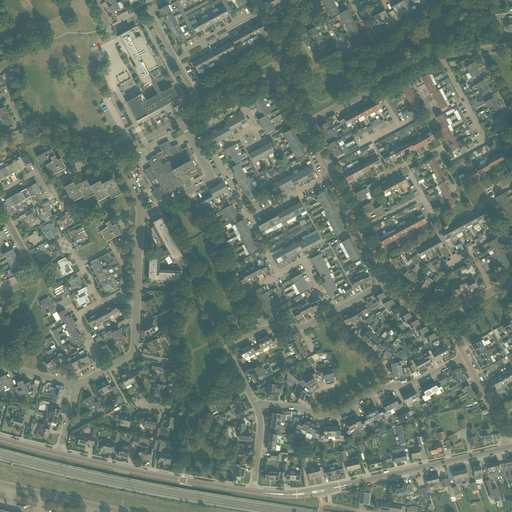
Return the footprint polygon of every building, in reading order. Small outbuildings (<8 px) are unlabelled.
[(406,11),(407,13),(413,10),(407,0),(409,2),(405,4),(403,1),(398,4),(402,13),(406,11)] [(407,0),(413,10),(412,8),(421,3),(419,0),(407,0)] [(325,6),(328,12),(336,7),(333,2),(325,6)] [(109,8),(112,14),(119,10),(116,4),(109,8)] [(390,12),(394,20),(400,17),(399,15),(402,13),(398,4),(392,7),(393,10),(390,12)] [(160,10),(163,16),(170,12),(167,6),(160,10)] [(328,12),(331,18),(335,15),(339,13),(336,7),(328,12)] [(219,11),(223,19),(229,16),(226,11),(225,8),(219,11)] [(339,15),(342,21),(350,16),(347,10),(343,13),(339,15)] [(208,17),(212,25),(218,22),(212,11),(207,14),(209,17),(208,17)] [(214,14),(218,22),(223,19),(219,11),(214,14)] [(387,21),(389,23),(394,20),(390,12),(386,14),(385,11),(379,14),(384,23),(387,21)] [(163,16),(166,21),(173,17),(170,12),(163,16)] [(371,22),(375,31),(381,27),(380,25),(384,23),(379,14),(373,17),(375,20),(371,22)] [(340,22),(341,25),(344,24),(345,26),(353,22),(350,16),(342,21),(340,22)] [(166,21),(169,27),(176,23),(173,17),(166,21)] [(203,20),(207,28),(212,25),(208,17),(203,20)] [(197,23),(201,31),(207,28),(203,20),(197,23)] [(259,25),(263,32),(268,29),(264,22),(259,25)] [(345,26),(348,32),(357,27),(353,22),(345,26)] [(169,27),(172,32),(179,28),(176,23),(169,27)] [(193,29),(196,34),(201,31),(197,23),(192,26),(193,29)] [(253,28),(257,35),(263,32),(259,25),(253,28)] [(136,27),(119,36),(119,37),(135,66),(133,68),(144,86),(151,83),(158,95),(146,102),(142,95),(126,103),(137,122),(165,107),(169,105),(179,99),(173,89),(173,87),(165,91),(161,93),(154,81),(149,72),(158,67),(154,61),(153,59),(149,52),(145,43),(136,27)] [(351,37),(349,38),(351,42),(358,39),(356,35),(360,33),(357,27),(348,32),(351,37)] [(172,32),(175,38),(182,34),(179,28),(172,32)] [(257,35),(253,28),(248,31),(252,38),(257,35)] [(315,28),(307,32),(308,35),(310,38),(318,34),(317,33),(315,28)] [(190,34),(188,31),(182,34),(175,38),(178,43),(185,39),(184,37),(190,34)] [(248,31),(242,34),(246,41),(252,38),(248,31)] [(242,34),(237,37),(241,44),(246,41),(242,34)] [(318,34),(310,38),(313,44),(321,40),(324,38),(323,35),(319,37),(318,34)] [(237,37),(231,40),(235,47),(241,44),(237,37)] [(321,40),(313,44),(314,47),(316,49),(324,45),(325,44),(326,44),(324,41),(322,42),(321,40)] [(226,46),(230,54),(236,51),(231,43),(226,46)] [(316,49),(316,50),(317,53),(318,52),(319,55),(320,55),(322,58),(329,54),(324,45),(316,49)] [(220,49),(224,57),(230,54),(226,46),(220,49)] [(219,60),(224,57),(220,49),(215,52),(219,60)] [(210,55),(214,62),(219,60),(215,52),(210,55)] [(204,58),(208,65),(214,62),(210,55),(204,58)] [(198,61),(203,68),(208,65),(204,58),(198,61)] [(193,64),(197,71),(203,68),(198,61),(193,64)] [(466,68),(469,73),(477,69),(474,63),(472,64),(470,61),(460,62),(460,63),(457,65),(459,69),(460,71),(466,68)] [(477,69),(469,73),(472,79),(480,74),(477,69)] [(424,84),(431,80),(428,75),(421,78),(424,84)] [(444,81),(447,87),(452,84),(450,80),(449,78),(444,81)] [(476,87),(478,91),(486,86),(484,81),(482,82),(480,79),(470,85),(471,88),(472,89),(474,88),(476,87)] [(427,90),(434,86),(431,80),(424,84),(427,90)] [(420,92),(426,89),(423,83),(417,87),(420,92)] [(401,87),(404,93),(410,89),(407,84),(401,87)] [(434,86),(427,90),(430,95),(432,94),(437,92),(434,86)] [(477,98),(479,101),(486,97),(484,94),(489,92),(486,86),(478,91),(481,96),(477,98)] [(401,94),(404,100),(407,99),(413,95),(410,89),(404,93),(401,94)] [(435,100),(442,96),(439,91),(437,92),(432,94),(435,100)] [(407,99),(410,104),(416,101),(413,95),(407,99)] [(252,102),(255,108),(264,103),(263,100),(265,98),(264,96),(252,102)] [(438,105),(445,102),(442,97),(442,96),(435,100),(438,105)] [(485,103),(488,108),(496,104),(493,99),(491,99),(490,97),(479,102),(478,103),(475,104),(477,108),(485,103)] [(388,101),(391,107),(397,104),(394,98),(391,100),(388,101)] [(264,103),(255,108),(258,113),(267,108),(266,105),(265,105),(266,104),(267,105),(269,104),(268,103),(267,101),(265,102),(264,103)] [(410,104),(413,110),(419,106),(416,101),(410,104)] [(372,105),(375,112),(381,109),(377,102),(372,105)] [(441,111),(448,107),(445,102),(438,105),(441,111)] [(487,116),(489,119),(499,114),(497,110),(499,109),(496,104),(488,108),(490,114),(487,116)] [(366,108),(370,115),(375,112),(372,105),(366,108)] [(267,108),(258,113),(261,119),(267,116),(270,114),(269,111),(268,110),(269,110),(270,110),(272,110),(271,109),(270,107),(267,108)] [(360,109),(364,118),(370,115),(366,108),(361,111),(360,109)] [(354,112),(358,119),(363,116),(364,118),(360,109),(354,112)] [(237,117),(241,126),(247,123),(241,111),(238,113),(239,115),(237,117)] [(354,112),(349,115),(352,122),(354,121),(358,119),(354,112)] [(0,122),(1,124),(10,118),(7,113),(0,117),(0,122)] [(235,118),(231,120),(236,129),(241,126),(237,117),(235,114),(232,116),(233,117),(234,117),(235,118)] [(436,118),(439,124),(448,119),(447,116),(444,118),(443,114),(436,118)] [(351,126),(354,125),(352,122),(349,115),(343,118),(345,122),(346,125),(350,123),(351,126)] [(261,119),(258,121),(261,125),(269,121),(267,116),(261,119)] [(494,121),(497,126),(506,122),(503,116),(496,120),(494,117),(490,119),(489,120),(490,123),(494,121)] [(230,132),(236,129),(231,120),(229,117),(227,119),(228,120),(229,120),(229,121),(225,123),(227,127),(230,132)] [(2,129),(5,134),(13,129),(11,125),(13,124),(10,118),(1,124),(0,123),(0,124),(3,129),(2,129)] [(320,128),(323,134),(334,128),(332,125),(330,121),(328,122),(326,119),(323,121),(325,125),(320,128)] [(442,129),(449,126),(446,120),(439,124),(442,129)] [(261,125),(263,130),(272,126),(269,121),(261,125)] [(496,134),(498,136),(503,134),(509,131),(507,128),(508,127),(506,122),(497,126),(500,131),(496,134)] [(221,126),(216,129),(218,132),(222,141),(227,138),(222,129),(223,129),(221,126)] [(263,130),(266,135),(275,130),(272,126),(263,130)] [(223,129),(222,129),(227,138),(232,135),(230,132),(227,127),(223,129)] [(440,130),(443,136),(450,132),(447,127),(440,130)] [(323,134),(326,140),(337,134),(334,128),(323,134)] [(283,132),(280,134),(281,136),(283,135),(286,139),(294,135),(292,130),(284,134),(283,132)] [(428,136),(422,139),(426,145),(431,142),(430,140),(434,139),(431,134),(430,131),(426,133),(428,136)] [(208,137),(213,146),(217,143),(213,134),(211,132),(207,134),(208,137)] [(213,134),(217,143),(222,141),(218,132),(213,134)] [(443,136),(446,141),(453,138),(450,132),(443,136)] [(286,139),(288,144),(297,140),(294,135),(286,139)] [(446,141),(449,147),(456,143),(453,138),(446,141)] [(333,143),(329,145),(332,151),(340,147),(338,144),(343,141),(341,139),(333,143)] [(417,142),(420,148),(426,145),(422,139),(417,142)] [(288,144),(291,149),(299,144),(297,140),(288,144)] [(456,143),(449,147),(452,153),(459,149),(458,147),(465,143),(463,140),(462,140),(456,144),(456,143)] [(152,193),(157,202),(167,197),(166,195),(191,182),(189,180),(193,178),(192,176),(197,173),(198,174),(200,177),(195,180),(194,179),(194,180),(203,175),(193,157),(188,147),(181,151),(178,144),(172,148),(169,142),(159,147),(164,156),(170,153),(174,159),(162,165),(156,156),(147,161),(150,167),(144,171),(149,180),(156,177),(161,187),(152,192),(152,193)] [(268,145),(273,153),(278,151),(275,146),(273,142),(268,145)] [(413,150),(414,151),(417,150),(420,148),(417,142),(413,144),(411,145),(414,150),(413,150)] [(408,153),(413,150),(414,150),(411,145),(410,143),(404,146),(408,153)] [(291,149),(293,154),(302,149),(299,144),(291,149)] [(236,145),(224,151),(225,153),(227,156),(236,152),(234,149),(234,148),(235,147),(235,148),(237,147),(236,145)] [(263,147),(268,156),(273,153),(268,145),(263,147)] [(340,147),(332,151),(336,158),(343,153),(345,156),(349,154),(348,151),(346,148),(345,145),(340,147)] [(392,149),(397,159),(402,156),(399,149),(397,146),(392,149)] [(399,149),(402,156),(408,153),(404,146),(399,149)] [(259,150),(263,159),(268,156),(263,147),(259,150)] [(496,155),(500,162),(505,159),(504,156),(507,154),(504,147),(500,149),(501,152),(496,155)] [(359,151),(362,157),(368,154),(365,148),(359,151)] [(293,154),(296,159),(300,156),(305,154),(302,149),(293,154)] [(397,159),(392,149),(388,151),(389,152),(387,153),(390,160),(391,162),(397,159)] [(46,166),(51,177),(66,169),(61,159),(58,161),(51,150),(37,158),(42,168),(46,166)] [(236,152),(227,156),(228,158),(228,159),(230,162),(239,157),(237,154),(237,153),(238,153),(238,154),(240,153),(240,152),(239,150),(236,152)] [(254,152),(259,161),(263,159),(259,150),(254,152)] [(379,153),(385,163),(390,160),(387,153),(385,150),(379,153)] [(249,155),(254,164),(259,161),(254,152),(249,155)] [(375,153),(369,156),(371,159),(375,166),(380,163),(378,159),(377,158),(377,156),(375,153)] [(13,157),(21,172),(23,171),(22,169),(26,167),(25,166),(21,159),(19,154),(13,157)] [(490,158),(494,165),(500,162),(496,155),(490,158)] [(239,157),(230,162),(233,168),(239,165),(242,163),(240,160),(240,159),(241,158),(241,159),(243,158),(242,156),(239,157)] [(8,160),(16,174),(17,174),(16,172),(20,170),(21,172),(13,157),(8,160)] [(485,161),(490,170),(489,168),(494,165),(490,158),(485,161)] [(366,164),(370,171),(369,169),(375,166),(371,159),(365,162),(366,164)] [(424,164),(427,170),(431,168),(438,164),(434,159),(424,164)] [(5,168),(11,177),(12,177),(11,175),(15,173),(16,174),(8,160),(6,161),(8,166),(5,168)] [(358,161),(352,164),(353,166),(359,177),(364,174),(361,167),(358,161)] [(480,166),(484,173),(490,170),(485,161),(486,163),(480,166)] [(0,170),(5,180),(7,179),(6,178),(10,176),(10,177),(11,177),(5,168),(3,163),(0,164),(0,170)] [(304,170),(308,179),(313,176),(312,174),(315,172),(310,164),(307,166),(308,167),(304,170)] [(361,167),(364,174),(370,171),(366,164),(361,167)] [(431,168),(434,174),(441,170),(438,164),(431,168)] [(230,169),(233,174),(242,169),(239,165),(233,168),(230,169)] [(479,176),(484,173),(480,166),(477,168),(476,165),(474,167),(475,169),(476,171),(479,176)] [(350,173),(353,180),(359,177),(353,166),(348,169),(350,173)] [(233,174),(236,179),(244,174),(242,169),(233,174)] [(299,173),(304,181),(308,179),(304,170),(299,173)] [(441,170),(434,174),(437,179),(444,176),(441,170)] [(470,174),(474,181),(480,177),(479,176),(476,171),(470,174)] [(294,175),(299,184),(304,181),(299,173),(294,175)] [(344,176),(348,183),(353,180),(350,173),(344,176)] [(236,179),(238,184),(239,183),(247,179),(244,174),(236,179)] [(465,177),(468,184),(474,181),(470,174),(465,177)] [(289,176),(294,186),(299,184),(294,175),(290,177),(289,176)] [(290,187),(291,188),(294,186),(289,176),(284,179),(289,188),(290,187)] [(397,179),(402,187),(401,185),(407,182),(403,176),(397,179)] [(438,186),(447,181),(444,176),(437,179),(440,184),(438,186)] [(459,180),(463,187),(468,184),(465,177),(459,180)] [(239,183),(242,187),(251,183),(248,178),(247,179),(239,183)] [(64,188),(72,203),(83,197),(84,201),(95,195),(99,202),(109,196),(111,200),(121,194),(113,179),(102,185),(100,182),(91,187),(87,180),(77,185),(78,186),(76,187),(74,183),(64,188)] [(279,181),(284,190),(289,188),(284,179),(279,181)] [(392,182),(395,188),(398,187),(399,188),(402,187),(397,179),(392,182)] [(251,183),(242,187),(245,192),(257,186),(255,181),(251,183)] [(274,184),(279,193),(284,190),(279,181),(274,184)] [(441,191),(448,188),(445,182),(447,181),(438,186),(441,191)] [(39,199),(41,203),(43,202),(38,193),(41,191),(36,182),(34,183),(35,184),(31,186),(39,199)] [(386,185),(390,191),(395,188),(392,182),(386,185)] [(223,194),(228,191),(224,183),(219,185),(223,194)] [(31,186),(31,185),(29,185),(30,187),(26,189),(31,197),(33,202),(39,199),(31,186)] [(214,188),(219,197),(223,194),(219,185),(214,188)] [(381,188),(384,195),(390,191),(386,185),(381,188)] [(247,197),(256,192),(259,190),(257,186),(245,192),(247,197)] [(25,200),(28,205),(30,204),(28,199),(31,197),(26,189),(25,187),(24,188),(25,190),(21,192),(25,200)] [(214,199),(219,197),(214,188),(209,190),(211,194),(214,199)] [(444,197),(451,193),(448,188),(441,191),(444,197)] [(362,201),(363,203),(368,201),(367,198),(365,195),(368,193),(366,189),(356,194),(359,202),(362,201)] [(20,203),(23,208),(25,207),(22,202),(25,200),(21,192),(20,190),(19,191),(19,193),(16,195),(20,203)] [(504,194),(496,198),(499,203),(510,197),(506,199),(505,196),(509,194),(507,191),(503,194),(504,194)] [(247,197),(250,202),(259,197),(256,192),(247,197)] [(315,200),(317,203),(328,197),(325,192),(317,197),(318,199),(315,200)] [(14,196),(10,198),(17,211),(20,209),(17,204),(20,203),(16,195),(15,193),(13,194),(14,196)] [(442,198),(445,203),(452,200),(449,194),(451,193),(444,197),(442,198)] [(205,197),(210,206),(211,209),(214,207),(213,205),(212,206),(212,205),(216,203),(214,199),(211,194),(205,197)] [(7,210),(9,215),(17,211),(10,198),(10,196),(8,197),(9,198),(5,201),(9,208),(7,210)] [(206,212),(209,210),(208,208),(207,209),(206,208),(210,206),(205,197),(200,200),(204,209),(206,212)] [(319,201),(322,206),(330,201),(328,197),(317,203),(319,201)] [(499,203),(502,209),(511,203),(511,202),(510,204),(508,201),(511,199),(510,197),(499,203)] [(200,200),(194,203),(200,215),(203,213),(202,211),(201,212),(201,211),(204,209),(200,200)] [(445,203),(448,209),(455,205),(452,200),(445,203)] [(44,219),(46,223),(51,220),(50,218),(53,216),(50,210),(51,210),(49,206),(52,205),(49,201),(42,205),(44,209),(43,209),(42,208),(39,210),(41,213),(40,214),(43,220),(44,219)] [(322,206),(324,211),(333,206),(330,201),(322,206)] [(301,202),(296,205),(301,214),(306,211),(301,202)] [(368,205),(364,207),(366,211),(367,214),(373,211),(374,214),(376,217),(385,213),(382,208),(379,203),(372,207),(370,203),(368,205)] [(511,203),(502,209),(505,214),(511,209),(511,203)] [(224,212),(226,215),(226,216),(235,211),(232,205),(220,211),(222,214),(223,213),(223,212),(224,212)] [(296,217),(301,214),(296,205),(291,208),(296,217)] [(324,211),(327,216),(336,211),(333,206),(324,211)] [(291,208),(286,210),(291,219),(296,217),(291,208)] [(479,212),(483,219),(484,221),(490,218),(485,209),(479,212)] [(282,213),(286,222),(291,219),(286,210),(282,213)] [(63,228),(64,230),(67,228),(66,227),(73,223),(71,220),(69,221),(69,220),(72,218),(68,211),(65,213),(66,215),(62,217),(63,218),(57,221),(59,225),(58,225),(61,230),(63,228)] [(226,215),(223,217),(225,220),(226,219),(226,218),(227,217),(229,221),(238,216),(237,214),(235,211),(226,216),(226,215)] [(326,216),(328,221),(337,216),(334,212),(336,211),(327,216),(326,216)] [(474,215),(479,224),(477,222),(483,219),(479,212),(474,215)] [(25,228),(26,230),(33,227),(33,225),(39,222),(37,220),(38,218),(35,217),(35,216),(34,213),(27,217),(25,214),(19,217),(23,225),(24,224),(26,227),(25,228)] [(281,223),(281,224),(286,222),(282,213),(277,215),(276,214),(281,223)] [(271,217),(276,226),(281,223),(276,214),(271,217)] [(100,232),(106,242),(121,234),(115,225),(112,227),(106,215),(101,218),(91,223),(95,230),(97,234),(100,232)] [(472,225),(473,227),(479,224),(474,215),(468,218),(472,225)] [(229,221),(222,225),(224,227),(226,226),(228,229),(232,227),(241,222),(238,216),(229,221)] [(328,221),(331,226),(339,221),(337,216),(328,221)] [(418,219),(421,226),(427,223),(423,216),(418,219)] [(266,219),(271,228),(276,226),(271,217),(266,219)] [(177,246),(162,218),(152,223),(154,227),(150,229),(151,231),(151,232),(151,234),(151,236),(151,237),(151,239),(150,240),(150,242),(150,243),(151,244),(152,245),(154,246),(156,245),(157,247),(158,247),(157,259),(149,259),(148,281),(180,282),(180,277),(182,277),(182,272),(180,271),(180,272),(180,274),(158,273),(158,275),(157,275),(158,259),(160,260),(159,260),(160,259),(166,256),(167,257),(170,256),(173,262),(172,262),(173,264),(183,256),(177,246)] [(463,221),(466,228),(472,225),(468,218),(463,221)] [(262,222),(267,231),(271,228),(266,219),(262,222)] [(383,222),(386,227),(391,224),(391,223),(390,221),(389,220),(389,219),(383,222)] [(411,221),(416,229),(421,226),(418,219),(413,222),(412,220),(411,221)] [(241,222),(235,225),(237,230),(246,225),(244,222),(243,220),(241,222)] [(331,226),(333,231),(342,226),(339,221),(331,226)] [(406,224),(409,230),(415,227),(416,229),(411,221),(406,224)] [(457,224),(462,232),(461,230),(466,228),(463,221),(457,224)] [(257,224),(262,233),(267,231),(262,222),(257,224)] [(395,230),(399,238),(398,236),(404,233),(400,227),(398,228),(394,222),(391,223),(395,230)] [(46,226),(43,227),(43,228),(46,233),(45,234),(47,237),(49,240),(53,238),(52,236),(53,235),(53,236),(57,234),(54,229),(53,227),(55,227),(53,224),(50,225),(49,224),(46,226)] [(400,227),(404,233),(409,230),(406,224),(400,227)] [(452,229),(456,235),(462,232),(457,224),(458,226),(452,229)] [(246,225),(237,230),(240,235),(249,230),(246,225)] [(333,231),(336,236),(345,231),(342,226),(333,231)] [(83,227),(75,231),(75,230),(70,232),(75,242),(81,238),(82,240),(85,238),(89,239),(83,227)] [(447,232),(451,238),(456,235),(452,229),(447,232)] [(249,230),(240,235),(240,236),(242,239),(250,235),(250,236),(251,235),(249,231),(249,230)] [(390,234),(394,241),(399,238),(395,230),(394,230),(395,232),(390,234)] [(31,240),(34,246),(37,244),(36,243),(42,240),(41,237),(39,237),(38,234),(37,232),(36,231),(33,233),(34,234),(32,235),(27,238),(29,241),(31,240)] [(222,234),(226,240),(228,239),(228,238),(230,237),(227,231),(222,234)] [(441,235),(445,241),(451,238),(447,232),(441,235)] [(317,233),(312,236),(317,245),(322,242),(320,238),(317,233)] [(384,237),(388,244),(394,241),(390,234),(384,237)] [(242,239),(241,240),(244,245),(252,240),(250,236),(250,235),(242,239)] [(312,236),(308,239),(312,247),(317,245),(312,236)] [(379,240),(382,247),(388,244),(384,237),(379,240)] [(350,238),(339,244),(341,249),(353,243),(350,238)] [(433,241),(437,248),(442,245),(439,238),(433,241)] [(308,239),(303,241),(308,250),(312,247),(308,239)] [(488,243),(484,245),(485,248),(489,246),(491,248),(491,249),(499,245),(496,239),(488,244),(488,243)] [(252,240),(244,245),(246,250),(255,245),(253,241),(252,240)] [(298,244),(302,251),(303,252),(308,250),(303,241),(298,244)] [(428,244),(431,251),(437,248),(433,241),(428,244)] [(297,254),(302,251),(298,244),(298,242),(293,245),(297,254)] [(353,243),(341,249),(344,254),(347,253),(355,248),(353,243)] [(40,250),(35,253),(36,254),(37,256),(39,255),(40,258),(39,259),(40,262),(42,261),(45,259),(51,256),(53,255),(51,250),(50,249),(49,247),(45,249),(44,246),(43,244),(38,246),(40,250)] [(422,247),(427,256),(432,253),(431,251),(428,244),(422,247)] [(255,245),(246,250),(249,255),(258,250),(255,245)] [(288,247),(293,256),(297,254),(293,245),(288,247)] [(491,248),(487,250),(487,251),(488,253),(492,251),(494,254),(502,250),(499,245),(491,249),(491,248)] [(283,250),(288,259),(293,256),(288,247),(283,250)] [(416,250),(420,257),(426,254),(427,256),(422,247),(416,250)] [(347,253),(349,257),(358,253),(355,248),(347,253)] [(4,255),(7,260),(15,255),(12,250),(4,255)] [(283,250),(278,252),(283,261),(288,259),(283,250)] [(490,256),(493,261),(504,255),(502,250),(494,254),(490,256)] [(278,264),(283,261),(278,252),(273,255),(278,264)] [(349,257),(352,262),(356,260),(361,258),(358,253),(349,257)] [(320,254),(311,259),(314,264),(323,259),(320,254)] [(410,259),(413,262),(418,258),(417,254),(410,259)] [(7,260),(9,264),(18,260),(15,255),(7,260)] [(393,260),(393,261),(398,269),(403,266),(405,265),(402,259),(403,258),(401,255),(393,260)] [(499,265),(507,261),(504,255),(493,261),(494,263),(498,261),(499,265)] [(60,270),(63,276),(66,274),(67,275),(73,272),(70,266),(71,265),(69,262),(68,263),(65,258),(58,262),(61,269),(60,270)] [(92,273),(106,265),(105,262),(100,265),(97,259),(90,263),(92,266),(89,267),(90,269),(91,268),(93,272),(92,273)] [(323,259),(314,264),(317,269),(325,264),(323,259)] [(9,264),(12,269),(20,264),(18,260),(9,264)] [(431,263),(434,269),(440,266),(438,264),(436,260),(431,263)] [(499,265),(496,267),(497,269),(500,267),(502,270),(510,266),(507,261),(499,265)] [(430,271),(431,271),(434,269),(431,263),(430,263),(427,264),(425,266),(426,267),(429,270),(430,271)] [(12,269),(9,271),(11,275),(23,269),(20,264),(12,269)] [(258,267),(262,274),(268,271),(264,264),(258,267)] [(325,264),(317,269),(319,274),(328,269),(325,264)] [(95,278),(109,270),(108,268),(103,271),(102,268),(107,265),(106,265),(92,273),(93,274),(94,273),(96,277),(95,278)] [(414,265),(410,268),(404,275),(411,282),(416,276),(413,273),(414,272),(417,269),(414,265)] [(252,269),(256,275),(258,275),(259,276),(262,274),(258,267),(255,268),(254,267),(252,269)] [(421,275),(424,277),(429,270),(426,267),(421,275)] [(247,272),(251,278),(256,275),(252,269),(247,272)] [(328,269),(319,274),(322,278),(320,279),(330,274),(328,269)] [(98,283),(112,275),(111,273),(110,274),(109,271),(110,270),(109,270),(95,278),(95,279),(97,279),(99,282),(98,283)] [(355,278),(359,285),(364,282),(365,282),(362,276),(359,271),(356,273),(358,276),(355,278)] [(245,275),(242,276),(246,283),(249,281),(248,280),(251,278),(247,272),(244,273),(245,275)] [(365,282),(365,283),(371,280),(367,273),(362,276),(365,282)] [(330,274),(320,279),(323,284),(332,279),(329,275),(331,274),(330,274)] [(112,275),(98,283),(98,285),(100,284),(102,288),(100,288),(101,289),(115,280),(112,275)] [(292,279),(294,284),(303,280),(300,275),(292,279)] [(352,285),(354,290),(358,288),(357,286),(359,285),(355,278),(354,275),(351,277),(353,281),(350,283),(352,285)] [(236,279),(240,286),(246,283),(242,276),(236,279)] [(70,288),(71,291),(77,287),(78,289),(81,287),(78,281),(80,280),(78,277),(73,279),(72,280),(71,279),(68,281),(71,287),(70,288)] [(468,286),(470,291),(477,287),(473,279),(469,282),(468,279),(466,277),(461,278),(462,281),(464,287),(468,286)] [(420,284),(418,288),(425,291),(427,288),(431,290),(432,284),(430,282),(423,279),(422,278),(420,282),(419,283),(420,284)] [(332,279),(323,284),(326,289),(334,284),(332,279)] [(101,290),(103,289),(105,293),(113,289),(114,292),(120,289),(118,286),(119,286),(116,280),(115,281),(115,280),(101,289),(101,290)] [(306,284),(303,280),(294,284),(297,289),(306,284)] [(451,287),(452,295),(460,294),(459,288),(464,287),(462,281),(455,284),(456,287),(451,287)] [(348,287),(343,289),(345,293),(352,289),(350,286),(351,285),(349,282),(346,284),(348,287)] [(300,294),(308,289),(306,284),(297,289),(300,294)] [(334,284),(326,289),(328,293),(337,289),(334,284)] [(54,295),(56,299),(62,296),(63,297),(66,295),(66,294),(69,292),(66,287),(64,288),(63,285),(56,288),(56,287),(52,289),(56,295),(54,295)] [(434,294),(442,295),(443,287),(435,286),(434,294)] [(261,288),(254,292),(257,298),(259,297),(258,297),(264,294),(261,288)] [(337,289),(328,293),(331,298),(342,292),(340,288),(337,290),(337,289)] [(76,300),(79,306),(85,303),(86,304),(90,302),(86,296),(88,296),(86,292),(83,293),(81,290),(78,292),(79,294),(76,296),(78,299),(76,300)] [(264,294),(258,297),(259,297),(261,300),(262,302),(269,298),(268,297),(266,293),(264,294)] [(376,300),(377,303),(378,302),(379,302),(379,301),(385,298),(386,298),(383,293),(380,295),(379,293),(373,296),(376,300)] [(40,310),(44,316),(50,313),(51,315),(57,312),(55,308),(53,304),(52,305),(48,298),(40,302),(42,305),(40,306),(42,309),(40,310)] [(263,304),(261,305),(263,309),(270,305),(268,302),(270,301),(269,298),(262,302),(263,304)] [(383,305),(385,309),(386,309),(393,305),(395,304),(392,300),(389,301),(388,300),(387,300),(386,298),(385,298),(379,301),(379,302),(378,302),(380,306),(383,305)] [(145,303),(151,315),(160,310),(156,303),(154,299),(145,303)] [(309,305),(313,312),(319,309),(315,302),(309,305)] [(309,312),(310,314),(313,312),(309,305),(309,303),(303,306),(307,313),(309,312)] [(270,305),(263,309),(264,310),(266,314),(276,309),(274,305),(273,304),(270,305)] [(391,312),(394,316),(396,315),(402,312),(403,311),(400,306),(397,308),(396,307),(395,304),(393,305),(386,309),(389,313),(391,312)] [(112,306),(109,308),(113,315),(116,313),(118,313),(119,314),(122,312),(122,311),(119,306),(116,308),(115,305),(112,306)] [(298,309),(301,316),(307,313),(303,306),(298,309)] [(360,308),(363,315),(368,313),(366,310),(364,306),(360,308)] [(106,312),(104,313),(108,320),(110,319),(110,317),(111,316),(113,315),(109,308),(107,309),(105,310),(106,312)] [(354,313),(358,320),(360,319),(359,318),(363,315),(360,308),(355,311),(356,312),(354,313)] [(276,309),(266,314),(269,320),(276,316),(275,313),(277,312),(276,309)] [(293,314),(297,321),(302,318),(301,316),(298,309),(297,309),(298,311),(293,314)] [(58,314),(61,320),(68,316),(65,310),(58,314)] [(399,317),(402,323),(404,322),(410,319),(412,318),(409,313),(406,315),(405,314),(404,314),(403,311),(402,312),(396,315),(397,318),(399,317)] [(104,313),(99,316),(103,323),(104,326),(109,323),(108,320),(104,313)] [(351,322),(352,323),(358,320),(354,313),(348,316),(351,322)] [(365,322),(369,325),(375,319),(376,317),(372,314),(365,322)] [(96,315),(92,317),(96,324),(98,327),(101,325),(100,324),(103,323),(99,316),(97,317),(96,315)] [(233,315),(228,317),(231,325),(237,322),(235,316),(234,316),(233,315)] [(342,318),(346,325),(350,323),(351,322),(348,316),(348,315),(342,318)] [(64,321),(66,324),(73,321),(71,317),(69,318),(68,316),(61,320),(62,322),(64,321)] [(92,317),(87,320),(90,327),(95,325),(96,324),(92,317)] [(408,324),(411,330),(413,329),(419,325),(419,326),(420,325),(417,320),(414,322),(413,320),(413,321),(412,318),(410,319),(404,322),(402,323),(401,323),(403,326),(408,324)] [(66,328),(67,331),(74,327),(73,325),(74,324),(73,321),(66,324),(67,327),(66,328)] [(147,330),(144,331),(147,337),(151,335),(150,335),(156,332),(154,329),(157,328),(157,327),(153,321),(149,323),(144,325),(147,330)] [(509,322),(501,327),(505,335),(507,334),(511,330),(511,323),(510,325),(509,322)] [(411,330),(416,338),(421,336),(421,335),(427,332),(428,332),(426,327),(423,329),(422,327),(421,327),(420,325),(419,326),(419,325),(413,329),(411,330)] [(67,331),(70,336),(77,332),(74,327),(67,331)] [(112,338),(114,341),(122,336),(119,330),(116,332),(114,329),(108,332),(106,334),(109,340),(112,338)] [(362,338),(367,342),(375,333),(370,329),(362,338)] [(383,340),(386,342),(394,333),(391,330),(388,333),(384,339),(383,340)] [(68,337),(71,343),(82,337),(80,334),(78,334),(77,332),(70,336),(68,337)] [(421,335),(421,336),(423,338),(422,339),(422,340),(424,346),(428,343),(431,342),(437,339),(437,338),(434,334),(431,335),(430,334),(428,332),(427,332),(421,335)] [(367,342),(373,347),(379,340),(376,337),(378,335),(375,333),(367,342)] [(292,343),(297,341),(299,340),(296,334),(289,338),(292,343)] [(173,343),(169,335),(165,338),(168,345),(173,343)] [(112,345),(115,349),(126,343),(122,336),(114,341),(116,343),(112,345)] [(272,344),(273,347),(277,345),(276,341),(273,337),(269,339),(268,336),(263,339),(267,347),(272,344)] [(75,341),(78,347),(85,343),(82,337),(71,343),(75,341)] [(148,344),(153,353),(161,349),(158,345),(158,343),(159,342),(160,341),(159,339),(156,340),(152,342),(148,344)] [(262,350),(267,347),(263,339),(258,341),(259,344),(255,346),(260,354),(261,354),(264,352),(262,350)] [(472,346),(475,352),(484,347),(486,345),(483,340),(481,342),(479,339),(473,342),(474,345),(472,346)] [(288,348),(290,351),(293,349),(293,350),(300,346),(297,341),(292,343),(288,346),(289,348),(288,348)] [(385,342),(378,350),(383,354),(389,348),(386,345),(387,344),(386,342),(385,342)] [(383,354),(389,359),(395,352),(396,353),(397,350),(394,348),(395,347),(392,344),(389,348),(383,354)] [(436,347),(442,358),(448,354),(445,348),(445,347),(445,346),(444,344),(443,344),(441,345),(441,346),(441,347),(440,347),(439,345),(436,347)] [(250,345),(245,348),(250,356),(254,354),(256,356),(259,362),(262,360),(263,360),(260,354),(255,346),(252,348),(250,345)] [(100,348),(104,355),(109,353),(105,346),(100,348)] [(300,346),(293,350),(295,352),(296,351),(298,354),(305,351),(303,347),(301,348),(300,346)] [(435,358),(436,361),(442,358),(436,347),(433,348),(436,352),(432,354),(430,350),(428,352),(432,360),(435,358)] [(475,352),(478,357),(487,352),(484,347),(475,352)] [(60,360),(61,361),(65,359),(62,355),(61,352),(59,353),(55,348),(52,349),(58,361),(60,360)] [(238,356),(242,364),(246,361),(245,359),(250,356),(245,348),(240,351),(242,354),(238,356)] [(50,358),(53,364),(58,361),(52,349),(46,353),(47,353),(48,356),(49,358),(50,358)] [(478,357),(481,362),(493,355),(490,350),(487,352),(478,357)] [(300,358),(301,360),(308,356),(305,351),(298,354),(295,356),(297,359),(300,358)] [(76,356),(74,358),(77,365),(83,362),(80,356),(79,354),(78,352),(75,353),(76,356)] [(425,358),(421,360),(425,368),(431,365),(429,361),(432,360),(428,352),(423,354),(425,358)] [(83,362),(84,363),(89,360),(86,353),(81,355),(80,356),(83,362)] [(396,364),(391,365),(392,371),(402,369),(401,366),(404,365),(403,361),(401,362),(400,360),(407,356),(406,353),(404,354),(397,358),(394,359),(396,362),(396,364)] [(69,362),(73,369),(76,367),(75,366),(77,365),(74,358),(72,354),(69,355),(72,360),(69,362)] [(481,362),(484,367),(493,362),(495,361),(492,356),(493,355),(481,362)] [(44,362),(48,369),(54,365),(53,364),(50,358),(49,358),(48,359),(44,362)] [(414,359),(410,361),(410,362),(412,365),(414,369),(415,369),(414,368),(416,366),(419,371),(425,368),(421,360),(418,362),(416,359),(416,358),(414,359)] [(160,381),(167,382),(170,370),(161,369),(162,367),(153,365),(151,372),(161,373),(160,381)] [(253,374),(250,375),(255,383),(257,382),(259,381),(263,379),(261,377),(264,375),(265,376),(269,375),(268,369),(265,370),(262,365),(256,368),(252,371),(253,374)] [(321,376),(321,377),(324,376),(325,380),(333,378),(331,370),(327,371),(326,367),(319,369),(320,371),(317,372),(318,377),(321,376)] [(500,372),(507,384),(511,380),(505,367),(500,370),(500,372)] [(120,383),(123,389),(126,388),(125,386),(130,384),(131,384),(141,379),(140,371),(140,369),(130,374),(128,371),(119,376),(122,382),(120,383)] [(402,369),(392,371),(393,378),(398,377),(399,378),(406,377),(405,374),(403,374),(402,373),(402,369)] [(449,378),(451,380),(461,375),(458,369),(451,372),(453,376),(449,378)] [(303,380),(299,382),(304,387),(307,385),(308,387),(316,383),(313,378),(316,376),(313,371),(306,375),(307,377),(303,380)] [(497,378),(502,387),(507,384),(500,372),(498,373),(500,377),(497,378)] [(491,381),(496,390),(502,387),(497,378),(495,374),(492,376),(494,380),(491,381)] [(456,381),(458,384),(465,381),(461,375),(451,380),(452,383),(456,381)] [(0,378),(0,379),(5,390),(14,386),(12,383),(10,378),(7,379),(6,376),(0,378)] [(440,384),(441,385),(449,381),(448,380),(445,381),(443,377),(438,379),(440,384)] [(295,379),(293,381),(297,385),(294,393),(297,394),(296,398),(303,401),(306,392),(303,391),(302,391),(302,390),(302,389),(304,387),(299,382),(295,379)] [(99,391),(102,396),(112,390),(106,380),(101,383),(101,384),(97,387),(99,391)] [(17,393),(18,397),(25,394),(23,391),(26,390),(23,381),(17,383),(19,387),(15,389),(17,393)] [(23,381),(26,390),(28,394),(31,393),(32,395),(38,393),(37,389),(35,384),(31,386),(29,383),(24,385),(23,381)] [(151,396),(158,397),(159,395),(164,396),(166,390),(164,390),(165,386),(162,386),(162,382),(156,381),(155,388),(153,388),(152,391),(151,396)] [(436,393),(437,395),(443,391),(440,385),(436,387),(434,382),(428,386),(432,395),(436,393)] [(270,396),(272,396),(273,396),(275,396),(275,392),(282,393),(284,384),(279,383),(279,386),(268,384),(268,389),(263,388),(262,389),(261,390),(261,391),(262,392),(263,393),(266,393),(266,392),(267,393),(267,395),(269,395),(270,396)] [(458,396),(459,398),(472,392),(469,385),(466,387),(465,384),(458,388),(460,391),(461,390),(463,393),(458,396)] [(424,400),(424,402),(430,398),(429,396),(432,395),(428,386),(422,389),(424,393),(421,395),(424,400)] [(50,395),(62,398),(64,391),(52,388),(51,392),(51,391),(50,395)] [(415,391),(408,394),(412,401),(414,405),(418,404),(417,402),(420,401),(417,395),(415,391)] [(465,406),(466,407),(472,406),(471,403),(474,402),(473,399),(476,398),(472,392),(459,398),(461,401),(466,399),(467,402),(466,403),(466,402),(464,403),(465,407),(465,406)] [(402,397),(408,407),(410,406),(409,403),(412,401),(408,394),(402,397)] [(52,402),(60,404),(62,398),(50,395),(49,397),(53,399),(52,402)] [(115,398),(116,400),(115,401),(118,406),(124,402),(120,395),(115,398)] [(233,405),(235,408),(242,404),(239,397),(236,399),(233,395),(229,397),(227,398),(231,406),(233,405)] [(96,409),(98,414),(104,411),(102,408),(101,406),(99,402),(95,404),(91,396),(84,400),(89,409),(91,412),(92,412),(91,411),(96,409)] [(396,407),(397,410),(403,407),(400,400),(397,402),(395,398),(388,401),(393,409),(396,407)] [(384,415),(385,417),(391,413),(390,411),(393,409),(388,401),(382,404),(385,409),(382,410),(384,415)] [(49,405),(46,414),(50,415),(58,417),(60,411),(55,409),(56,406),(49,405),(49,404),(49,405)] [(235,408),(232,409),(235,417),(237,416),(238,420),(240,418),(245,416),(243,412),(246,410),(245,409),(246,409),(244,405),(243,405),(242,404),(235,408)] [(466,411),(468,414),(479,409),(477,405),(466,411)] [(211,406),(209,407),(215,418),(219,416),(216,410),(214,411),(211,406)] [(370,409),(369,410),(375,420),(380,418),(380,417),(382,417),(384,415),(382,410),(381,409),(377,411),(375,406),(373,407),(372,407),(370,408),(370,409)] [(24,415),(29,417),(30,415),(33,416),(35,411),(26,408),(26,409),(22,408),(21,409),(22,410),(21,414),(24,415)] [(363,420),(366,425),(370,423),(369,423),(375,420),(369,410),(365,412),(365,411),(363,412),(366,417),(362,419),(363,420)] [(271,422),(281,423),(281,419),(286,419),(286,415),(287,414),(287,412),(282,412),(282,415),(272,414),(271,422)] [(46,425),(51,426),(52,423),(56,424),(58,417),(50,415),(49,419),(46,418),(44,424),(46,425)] [(117,425),(129,427),(131,417),(119,415),(117,425)] [(13,425),(22,427),(23,422),(23,421),(24,417),(19,416),(18,420),(15,419),(13,418),(12,419),(11,421),(12,422),(14,423),(13,425)] [(144,429),(147,430),(148,427),(155,429),(157,419),(150,418),(150,417),(144,416),(142,422),(145,423),(144,429)] [(160,434),(166,435),(167,428),(172,429),(174,419),(167,417),(164,428),(161,427),(160,434)] [(358,417),(351,421),(356,429),(359,427),(361,431),(367,427),(366,425),(363,420),(360,422),(359,421),(358,417)] [(297,425),(295,429),(296,430),(301,432),(301,430),(307,432),(306,433),(307,433),(311,423),(311,422),(305,420),(304,424),(299,421),(297,425)] [(244,441),(249,442),(250,434),(245,433),(246,425),(244,424),(245,422),(240,421),(240,424),(237,424),(236,433),(238,433),(238,436),(240,436),(240,440),(244,441)] [(344,429),(346,434),(347,435),(348,436),(351,435),(352,437),(354,436),(356,435),(358,434),(356,429),(351,421),(345,424),(347,427),(344,429)] [(282,433),(286,433),(285,431),(284,431),(285,427),(280,427),(281,423),(271,422),(270,429),(275,429),(275,432),(282,433)] [(307,433),(305,437),(311,439),(312,437),(318,440),(319,436),(320,431),(315,429),(317,426),(311,423),(307,433)] [(44,439),(44,437),(48,438),(50,427),(40,425),(38,432),(37,431),(36,437),(44,439)] [(402,426),(396,427),(400,445),(406,443),(402,426)] [(321,432),(321,441),(328,441),(328,437),(332,437),(332,427),(324,427),(324,432),(321,432)] [(336,437),(336,441),(343,441),(343,432),(339,432),(339,427),(332,427),(332,437),(336,437)] [(469,438),(470,446),(478,444),(476,436),(474,437),(472,427),(468,428),(470,438),(469,438)] [(481,431),(477,433),(480,438),(483,436),(484,440),(492,438),(491,432),(490,429),(481,431)] [(437,433),(439,441),(445,439),(444,432),(437,433)] [(269,434),(268,442),(280,444),(280,440),(277,440),(277,435),(275,435),(274,435),(269,434)] [(448,437),(451,445),(457,442),(453,435),(448,437)] [(78,444),(86,446),(87,442),(89,443),(89,444),(94,445),(95,440),(96,439),(88,437),(87,439),(84,438),(79,437),(78,444)] [(105,452),(112,453),(113,448),(114,444),(102,442),(102,445),(101,450),(105,451),(105,452)] [(229,443),(228,449),(235,450),(235,455),(238,455),(238,459),(242,459),(247,460),(248,453),(244,452),(245,451),(245,448),(243,448),(243,445),(236,444),(231,444),(232,442),(229,442),(229,443)] [(272,450),(275,451),(276,445),(278,445),(278,446),(279,446),(280,444),(283,444),(268,442),(267,450),(272,450)] [(429,447),(431,455),(438,453),(438,452),(441,452),(439,443),(434,444),(434,446),(429,447)] [(119,452),(118,457),(128,459),(129,454),(130,455),(131,452),(132,447),(129,446),(122,445),(122,448),(121,452),(119,452)] [(411,451),(413,459),(421,457),(419,448),(415,449),(414,445),(410,446),(407,447),(408,452),(411,451)] [(393,456),(395,463),(406,461),(404,450),(402,450),(402,448),(392,451),(393,456)] [(143,458),(150,459),(151,454),(152,450),(148,449),(148,450),(140,449),(139,453),(138,458),(143,459),(143,458)] [(159,464),(165,465),(165,464),(170,465),(171,460),(172,455),(160,453),(159,458),(158,463),(159,463),(159,464)] [(368,462),(370,469),(381,466),(380,459),(379,457),(374,458),(375,460),(368,462)] [(345,464),(347,471),(360,468),(358,461),(353,462),(345,464)] [(495,463),(494,464),(497,477),(500,477),(499,475),(502,474),(503,479),(506,479),(504,470),(501,471),(501,470),(501,467),(500,462),(498,463),(497,462),(495,462),(495,463)] [(235,477),(237,477),(241,477),(244,478),(245,473),(246,473),(246,469),(244,468),(245,464),(240,464),(234,463),(233,470),(236,471),(236,472),(235,477)] [(326,469),(328,477),(340,474),(338,466),(337,464),(335,463),(333,463),(332,465),(333,467),(326,469)] [(489,465),(488,465),(489,470),(490,472),(491,472),(493,478),(494,478),(497,477),(494,464),(493,464),(493,463),(492,463),(490,464),(489,464),(489,465)] [(286,480),(299,481),(300,472),(289,471),(289,470),(287,470),(287,465),(283,465),(282,476),(286,476),(286,480)] [(307,469),(309,480),(321,477),(318,466),(307,469)] [(473,476),(475,481),(484,479),(481,467),(474,468),(476,475),(473,476)] [(465,478),(466,482),(469,481),(468,477),(467,470),(460,472),(462,478),(465,478)] [(265,480),(278,481),(279,476),(279,472),(271,472),(266,471),(265,480)] [(455,480),(456,484),(456,485),(463,484),(462,478),(460,472),(453,473),(455,480)] [(438,475),(431,477),(434,490),(438,489),(444,487),(448,486),(450,486),(450,484),(448,479),(442,480),(442,482),(440,483),(439,480),(438,475)] [(428,481),(425,481),(427,488),(426,489),(427,496),(431,495),(430,491),(434,490),(431,477),(427,478),(428,481)] [(483,482),(489,498),(495,496),(493,490),(489,480),(483,482)] [(470,484),(473,492),(478,490),(476,482),(470,484)] [(404,483),(391,486),(393,495),(408,491),(409,493),(413,492),(411,485),(407,486),(407,488),(405,488),(404,483)] [(360,493),(359,504),(366,505),(367,494),(360,493)] [(377,502),(376,510),(390,511),(391,505),(377,502)]
